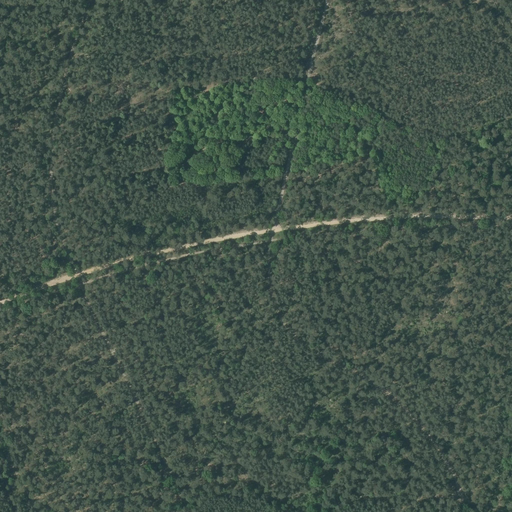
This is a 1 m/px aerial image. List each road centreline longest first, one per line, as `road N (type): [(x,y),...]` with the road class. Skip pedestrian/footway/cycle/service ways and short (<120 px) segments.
road 1 (track): [(76,275),(273,231),(420,214),(511,217)]
road 2 (track): [(468,511),(450,466),(404,405),(321,356),(281,321),(270,243)]
road 3 (track): [(76,275),(51,195),(50,164),(85,0)]
road 4 (unknown): [(0,312),(152,262),(270,243)]
road 5 (track): [(270,243),(327,0)]
road 6 (unknown): [(270,243),(365,228),(511,226)]
road 7 (track): [(395,511),(447,496),(511,511)]
